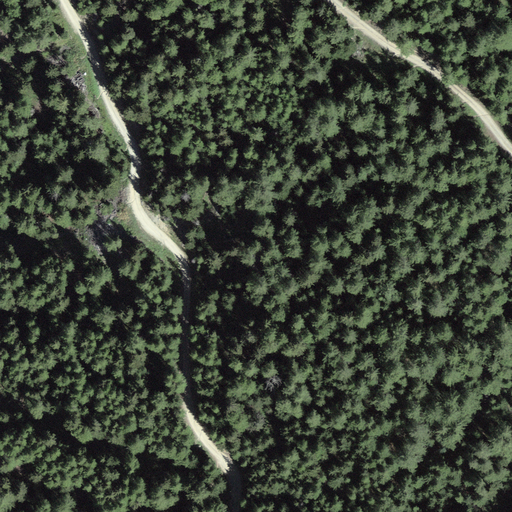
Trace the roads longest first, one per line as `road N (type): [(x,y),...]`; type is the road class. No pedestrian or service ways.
road 1 (unclassified): [(232,511),(230,474),(186,405),(183,262),(137,216),(134,152),(106,103),(90,43),(61,0)]
road 2 (unclassified): [(329,0),(465,97),(511,153)]
